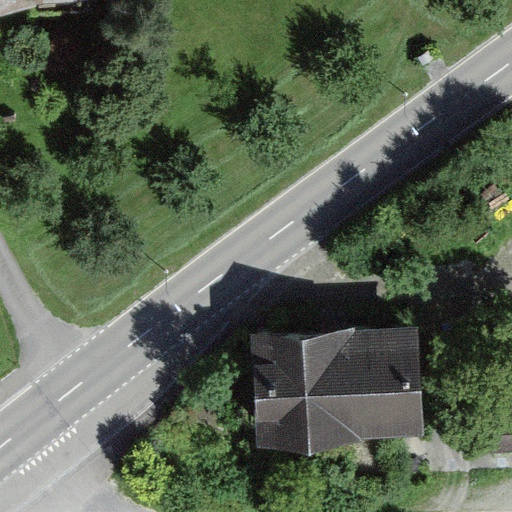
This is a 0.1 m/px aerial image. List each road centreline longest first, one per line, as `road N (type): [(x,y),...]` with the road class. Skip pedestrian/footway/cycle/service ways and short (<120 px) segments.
road 1 (tertiary): [(0,449),(511,65)]
road 2 (track): [(0,255),(50,356),(76,389)]
